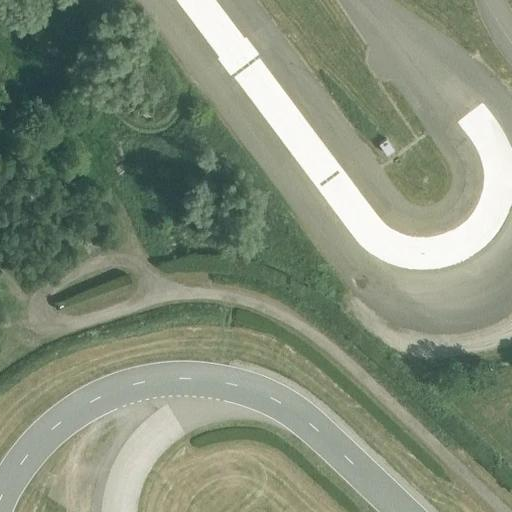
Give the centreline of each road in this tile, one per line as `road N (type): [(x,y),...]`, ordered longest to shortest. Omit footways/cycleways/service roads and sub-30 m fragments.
road 1 (track): [(502,511),(347,362),(277,312),(188,293),(58,331),(0,326)]
road 2 (track): [(180,295),(127,261),(96,264),(42,295),(48,332)]
